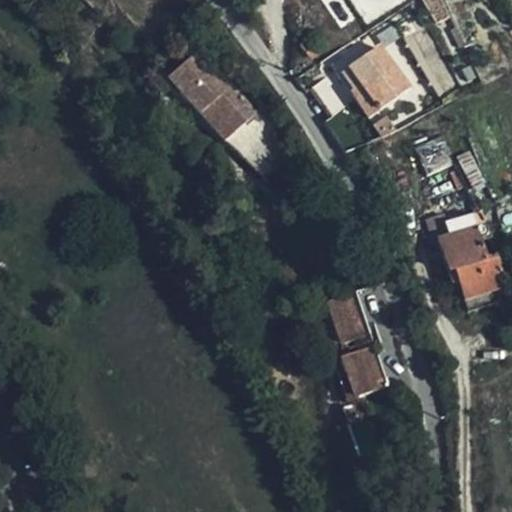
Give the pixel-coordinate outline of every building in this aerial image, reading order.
[(441,0),(424,0),(436,22),(449,15),(441,0)] [(199,50),(212,65),(224,53),(201,27),(187,39),(197,52),(199,50)] [(311,58),(325,45),(314,30),(299,42),(311,58)] [(360,85),(378,110),(407,88),(378,47),(343,73),(354,89),(360,85)] [(255,112),(212,65),(199,50),(197,52),(167,79),(199,114),(209,105),(234,131),(255,112)] [(328,118),(356,101),(350,92),(335,71),(309,89),(328,118)] [(125,103),(139,90),(129,80),(115,92),(125,103)] [(350,92),(356,101),(369,117),(378,110),(360,85),(354,89),(350,92)] [(224,140),(234,131),(209,105),(199,114),(224,140)] [(74,192),(100,173),(66,129),(40,147),(74,192)] [(0,248),(70,197),(48,169),(0,204),(0,248)] [(448,275),(454,272),(486,263),(469,215),(444,223),(447,231),(449,237),(437,241),(448,275)] [(428,237),(447,231),(444,223),(443,216),(424,221),(428,237)] [(161,325),(171,308),(80,252),(69,268),(161,325)] [(454,272),(463,300),(505,287),(496,260),(486,263),(454,272)] [(505,287),(463,300),(467,312),(509,299),(505,287)] [(386,389),(353,291),(326,300),(342,346),(357,341),(361,352),(343,358),(357,399),(386,389)] [(212,423),(223,406),(130,351),(120,367),(212,423)] [(241,511),(268,511),(271,508),(179,450),(169,465),(241,511)] [(106,511),(145,511),(122,458),(89,472),(106,511)]
